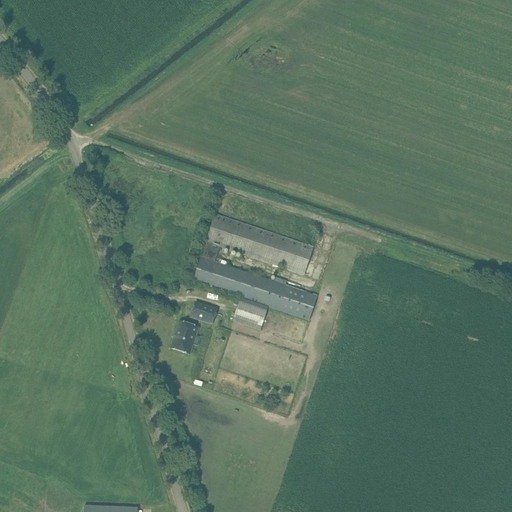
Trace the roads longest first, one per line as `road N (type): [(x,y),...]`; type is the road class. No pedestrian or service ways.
road 1 (unclassified): [(176,511),(77,169),(53,120),(0,48)]
road 2 (unknown): [(68,152),(105,147),(381,240)]
